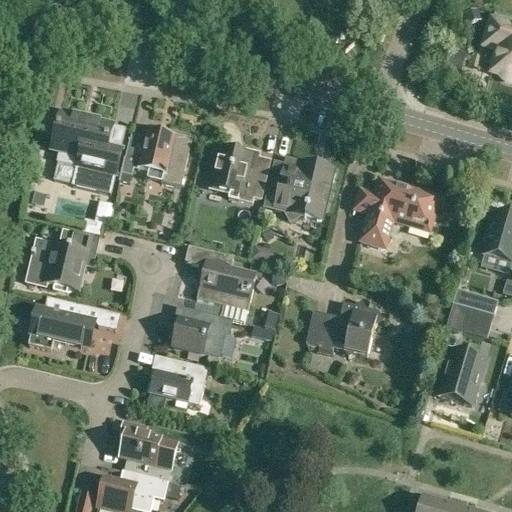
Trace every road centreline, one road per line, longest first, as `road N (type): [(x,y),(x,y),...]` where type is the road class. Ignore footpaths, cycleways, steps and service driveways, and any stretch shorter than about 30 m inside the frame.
road 1 (tertiary): [(380,115),(0,2)]
road 2 (residential): [(0,388),(15,381),(105,402),(124,381),(151,255)]
road 3 (tertiary): [(511,152),(380,115)]
road 4 (residential): [(380,115),(420,0)]
